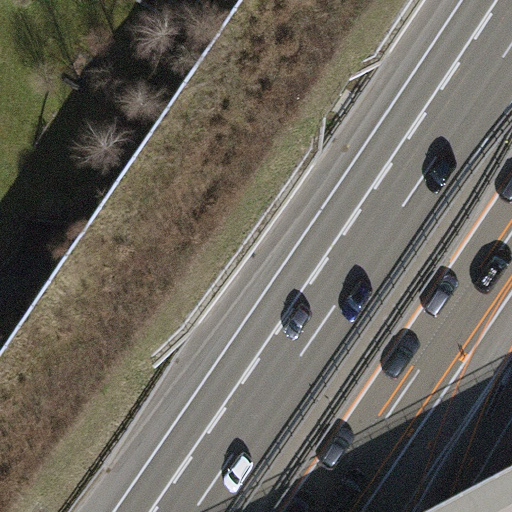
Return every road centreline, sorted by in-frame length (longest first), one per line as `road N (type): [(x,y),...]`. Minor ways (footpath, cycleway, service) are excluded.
road 1 (motorway): [(511,12),(175,511)]
road 2 (motorway): [(345,511),(511,261)]
road 3 (motorway): [(446,511),(511,396)]
